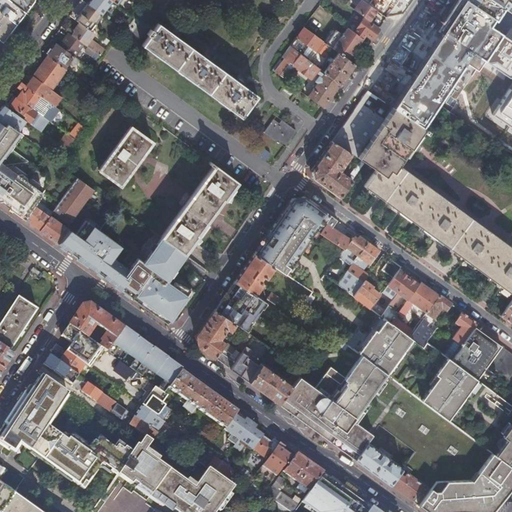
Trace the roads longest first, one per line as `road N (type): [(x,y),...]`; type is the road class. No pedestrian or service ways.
road 1 (residential): [(172,345),(404,511)]
road 2 (residential): [(291,174),(511,336)]
road 3 (residential): [(291,174),(411,0)]
road 4 (residential): [(172,345),(291,174)]
road 5 (residential): [(0,400),(80,278)]
